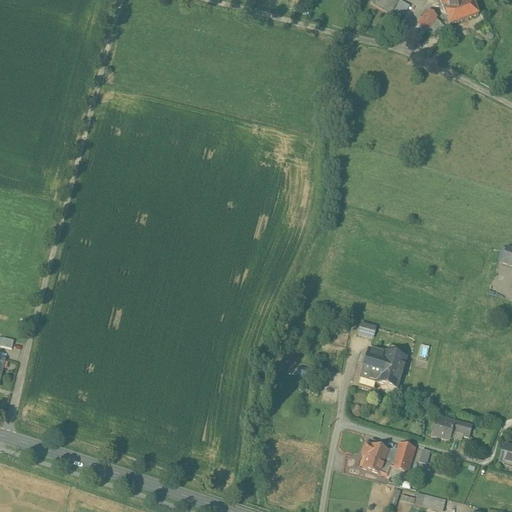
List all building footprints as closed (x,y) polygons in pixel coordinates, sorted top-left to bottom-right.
[(394,0),(371,0),(389,10),(391,6),(394,0)] [(407,3),(402,0),(394,0),(391,6),(401,12),(407,3)] [(465,0),(435,0),(437,2),(440,1),(443,8),(465,0)] [(465,0),(443,8),(441,9),(446,23),(475,13),(471,1),(470,0),(465,0)] [(425,8),(414,23),(423,29),(428,33),(438,20),(432,16),(434,14),(425,8)] [(423,29),(414,23),(407,31),(416,38),(423,29)] [(511,266),(511,248),(504,247),(499,263),(511,266)] [(360,323),(358,336),(375,339),(377,326),(360,323)] [(13,342),(0,339),(0,347),(11,350),(13,342)] [(419,357),(427,359),(429,346),(421,345),(419,357)] [(405,359),(385,354),(385,355),(369,350),(365,364),(401,374),(403,366),(405,359)] [(365,364),(361,378),(359,384),(374,389),(376,382),(377,382),(376,384),(396,390),(399,383),(401,375),(401,374),(365,364)] [(329,370),(317,367),(314,379),(326,382),(329,370)] [(473,427),(443,419),(443,421),(436,419),(431,439),(450,443),(453,430),(459,432),(458,436),(469,439),(473,427)] [(413,457),(397,453),(395,458),(386,456),(388,453),(366,444),(361,455),(368,457),(363,470),(379,476),(379,475),(388,478),(391,469),(408,474),(413,457)] [(415,450),(399,446),(397,453),(413,457),(415,450)] [(511,447),(507,446),(502,465),(511,467),(511,447)] [(422,450),(418,463),(428,465),(431,452),(422,450)] [(443,511),(445,502),(418,495),(415,506),(439,511),(443,511)]
